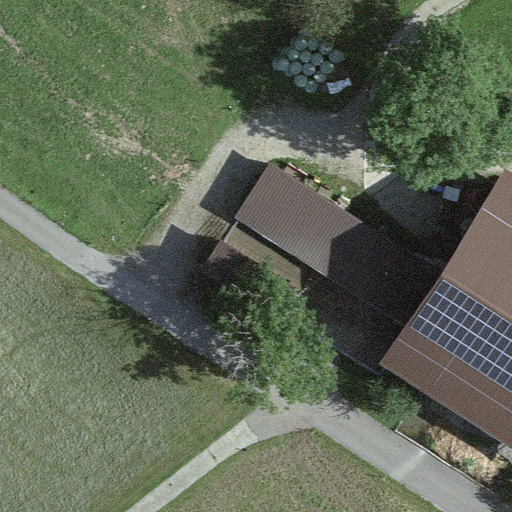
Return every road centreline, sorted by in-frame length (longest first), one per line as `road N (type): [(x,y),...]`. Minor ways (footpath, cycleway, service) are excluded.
road 1 (track): [(456,0),(265,135),(134,291)]
road 2 (track): [(154,511),(295,401)]
